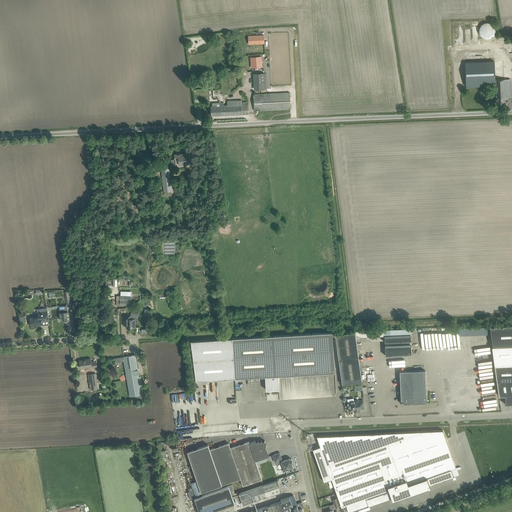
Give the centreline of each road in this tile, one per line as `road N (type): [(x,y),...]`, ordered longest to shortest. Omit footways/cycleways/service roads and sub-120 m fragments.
road 1 (unclassified): [(0,136),(511,112)]
road 2 (track): [(138,337),(511,319)]
road 3 (unclassified): [(313,511),(299,425),(511,415)]
road 4 (unclassified): [(0,344),(138,337)]
